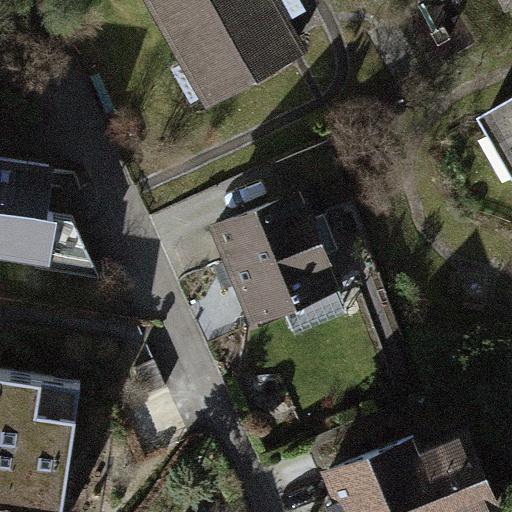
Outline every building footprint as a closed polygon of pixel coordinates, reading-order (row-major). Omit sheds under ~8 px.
[(139,0),(199,107),(295,55),(264,0),(139,0)] [(511,111),(476,131),(511,196),(511,111)] [(0,269),(41,276),(59,167),(0,157),(0,269)] [(319,158),(184,214),(243,356),(378,300),(319,158)] [(61,511),(79,399),(0,386),(0,511),(61,511)] [(417,442),(315,481),(326,511),(494,511),(466,441),(423,457),(417,442)]
